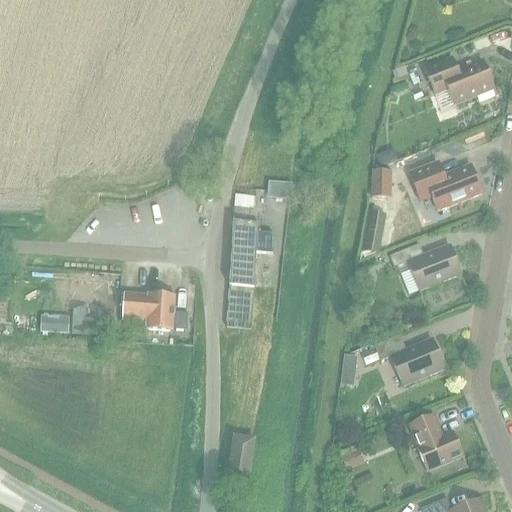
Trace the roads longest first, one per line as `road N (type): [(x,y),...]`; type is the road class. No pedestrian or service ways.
road 1 (residential): [(511,473),(474,384),(511,182)]
road 2 (unclassified): [(210,255),(215,219),(294,0)]
road 3 (unclassified): [(210,511),(210,255)]
road 4 (unclassified): [(210,255),(0,244)]
